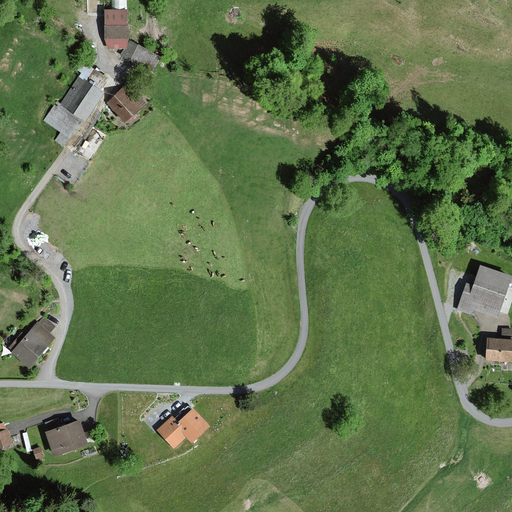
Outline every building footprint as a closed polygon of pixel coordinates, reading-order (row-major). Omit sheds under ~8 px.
[(134,15),(109,14),(108,49),(133,49),(134,15)] [(103,85),(85,74),(64,106),(57,102),(46,120),(70,136),(103,85)] [(129,94),(112,106),(127,127),(143,116),(129,94)] [(511,285),(511,280),(476,267),(461,306),(498,321),(511,285)] [(56,339),(40,325),(16,354),(31,367),(56,339)] [(511,342),(490,341),(489,361),(511,362),(511,342)] [(173,417),(156,433),(174,452),(187,441),(196,447),(214,431),(195,411),(180,424),(173,417)] [(62,418),(48,420),(49,428),(63,426),(62,418)] [(83,423),(49,433),(56,458),(90,448),(83,423)] [(8,429),(0,431),(0,451),(14,447),(8,429)]
